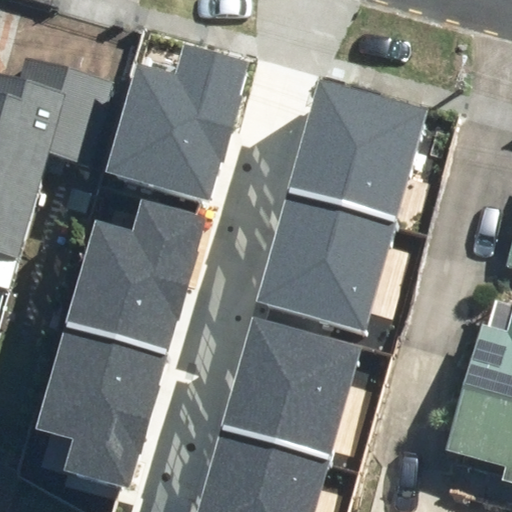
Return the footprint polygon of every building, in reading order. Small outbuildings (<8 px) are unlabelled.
[(0,84),(0,290),(14,294),(52,156),(91,167),(113,88),(30,66),(25,86),(1,80),(0,84)] [(306,154),(195,123),(152,276),(168,281),(163,297),(238,318),(243,300),(303,317),(341,180),(301,169),(306,154)] [(171,313),(106,295),(83,372),(148,391),(171,313)] [(231,319),(184,494),(251,511),(300,511),(316,451),(355,461),(388,337),(344,325),(338,347),(231,319)] [(511,334),(487,327),(450,453),(509,470),(505,482),(511,483),(511,334)] [(87,383),(52,371),(36,416),(72,428),(87,383)] [(0,500),(11,480),(0,474),(0,500)]
